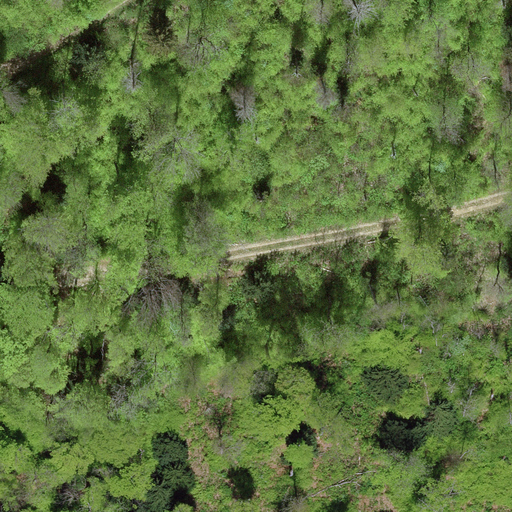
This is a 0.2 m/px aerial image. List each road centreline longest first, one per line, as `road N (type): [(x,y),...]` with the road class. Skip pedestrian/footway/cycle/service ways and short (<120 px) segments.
road 1 (track): [(511,199),(0,289)]
road 2 (track): [(0,73),(118,0)]
